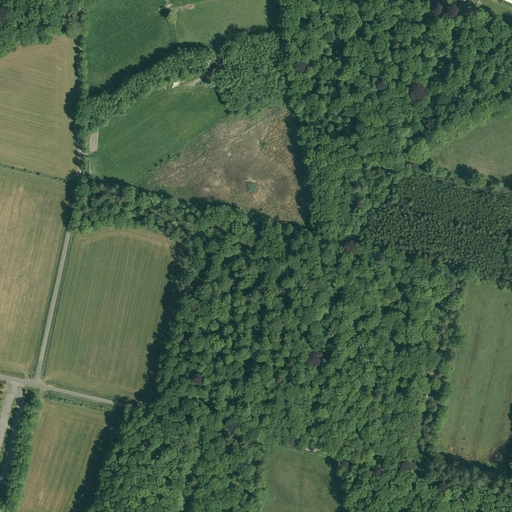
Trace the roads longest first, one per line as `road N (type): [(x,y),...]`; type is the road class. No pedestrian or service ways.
road 1 (unclassified): [(511,496),(35,384)]
road 2 (unclassified): [(35,384),(78,180),(77,0)]
